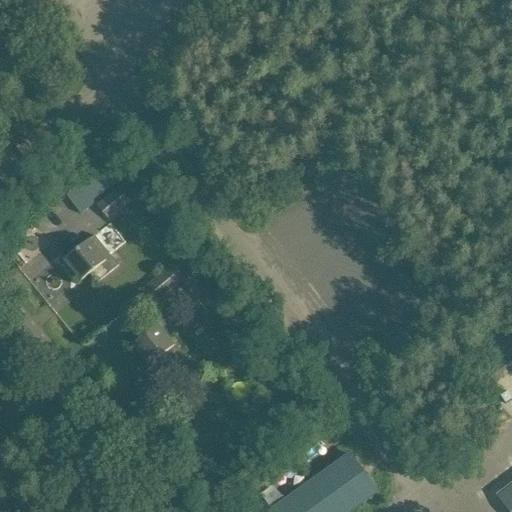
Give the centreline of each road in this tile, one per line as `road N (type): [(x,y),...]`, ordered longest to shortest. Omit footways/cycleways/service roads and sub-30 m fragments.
road 1 (unknown): [(115,84),(421,475),(446,477),(511,428)]
road 2 (unclassified): [(172,511),(0,299)]
